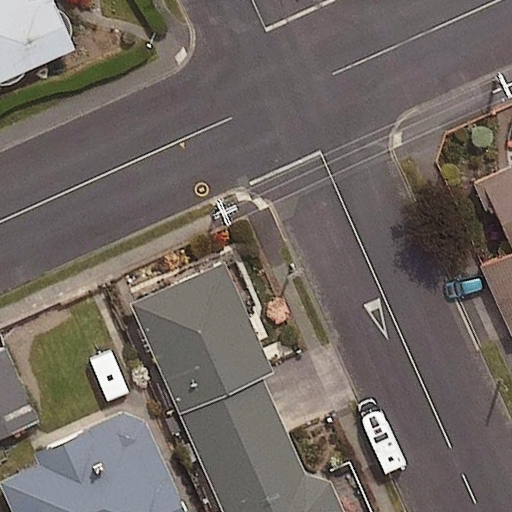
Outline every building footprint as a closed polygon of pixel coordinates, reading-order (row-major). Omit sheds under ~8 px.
[(0,0),(0,70),(74,39),(56,0),(26,0),(25,0),(0,0)] [(511,165),(477,180),(507,250),(511,248),(511,165)] [(224,253),(130,294),(179,405),(262,369),(273,364),(224,253)] [(0,431),(35,415),(2,344),(0,344),(0,431)] [(305,466),(262,369),(179,405),(226,511),(340,511),(344,503),(331,475),(305,466)] [(120,403),(32,441),(38,454),(0,470),(0,476),(15,511),(189,511),(145,410),(120,403)]
